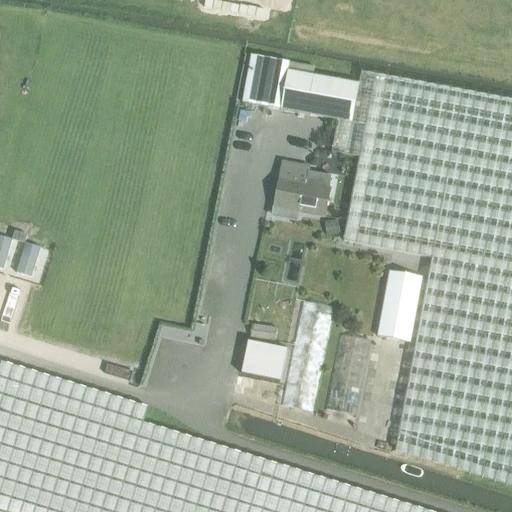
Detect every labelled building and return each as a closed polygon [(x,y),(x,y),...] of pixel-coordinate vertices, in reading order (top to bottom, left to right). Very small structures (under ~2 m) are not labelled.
[(240,104),(338,122),(352,124),(359,86),(287,72),(288,64),(250,57),(240,104)] [(511,99),(362,72),(359,86),(352,124),(338,122),(332,154),(357,158),(342,241),(433,257),(395,445),(511,483),(511,99)] [(283,164),(274,214),(296,219),(297,213),(325,218),(330,190),(328,190),(331,178),(307,174),(308,167),(283,164)] [(338,221),(324,223),(327,238),(340,236),(338,221)] [(15,233),(12,241),(25,245),(27,236),(15,233)] [(0,270),(3,271),(12,241),(0,237),(0,270)] [(41,249),(26,245),(17,274),(31,279),(41,249)] [(422,279),(391,273),(378,338),(410,344),(422,279)] [(302,303),(280,407),(312,414),(332,310),(302,303)] [(274,341),(276,330),(252,326),(251,338),(274,341)] [(340,335),(323,420),(354,426),(372,342),(340,335)] [(280,384),(287,350),(248,342),(241,376),(280,384)] [(3,363),(0,370),(0,511),(424,511),(248,457),(146,424),(150,409),(3,363)] [(259,397),(262,385),(239,379),(236,390),(259,397)]
